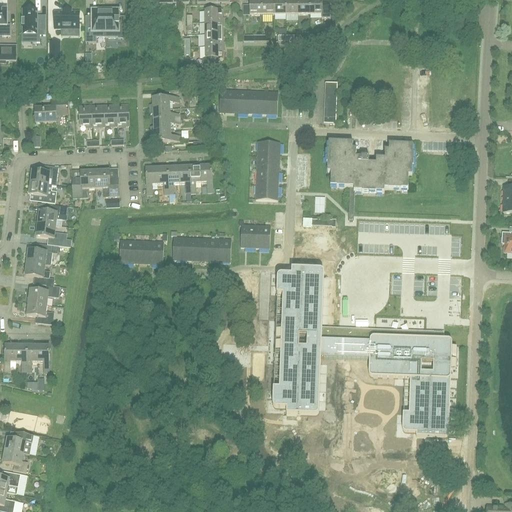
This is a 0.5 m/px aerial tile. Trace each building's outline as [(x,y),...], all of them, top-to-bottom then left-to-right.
[(250,16),(262,16),(261,0),(249,0),(250,6),(250,16)] [(274,16),(273,0),(261,0),(262,16),(274,16)] [(286,16),(285,0),(273,0),(274,16),(286,16)] [(298,16),(297,0),(285,0),(286,16),(298,16)] [(310,16),(309,0),(297,0),(298,16),(310,16)] [(330,6),(322,6),(321,0),(309,0),(310,16),(322,16),(322,21),(330,21),(330,6)] [(1,22),(1,13),(0,12),(0,28),(0,29),(0,30),(0,38),(8,39),(8,22),(1,22)] [(22,20),(21,28),(23,28),(23,37),(32,37),(32,44),(40,44),(40,37),(45,37),(45,21),(37,21),(37,12),(23,12),(23,20),(22,20)] [(55,13),(55,30),(80,30),(80,14),(72,14),(72,12),(64,12),(64,14),(55,13)] [(105,39),(105,12),(96,12),(96,13),(92,13),(92,26),(85,26),(85,44),(96,44),(96,39),(105,39)] [(119,26),(119,21),(118,21),(118,13),(114,13),(114,12),(105,12),(105,39),(117,39),(117,40),(125,40),(125,26),(119,26)] [(205,12),(205,24),(223,24),(223,12),(205,12)] [(402,37),(403,22),(380,21),(380,36),(379,51),(379,66),(378,81),(378,93),(400,94),(401,82),(401,67),(402,52),(402,37)] [(223,36),(223,24),(205,24),(205,36),(223,36)] [(302,40),(303,40),(303,43),(310,40),(310,33),(302,34),(302,40)] [(223,48),(223,36),(205,36),(205,48),(223,48)] [(461,55),(462,39),(439,38),(438,54),(438,69),(437,84),(437,99),(459,100),(460,85),(460,70),(461,55)] [(59,62),(59,43),(50,43),(50,62),(59,62)] [(0,61),(16,62),(16,48),(0,47),(0,61)] [(223,61),(223,48),(205,48),(205,61),(223,61)] [(337,85),(325,84),(323,125),(336,125),(337,85)] [(234,115),(235,93),(220,93),(219,115),(234,115)] [(248,116),(249,94),(235,93),(234,115),(248,116)] [(263,117),(263,94),(249,94),(248,116),(263,117)] [(278,95),(263,94),(263,117),(277,117),(278,95)] [(150,107),(150,111),(170,111),(169,104),(179,104),(179,99),(153,100),(153,107),(150,107)] [(35,111),(36,125),(56,124),(55,116),(66,116),(65,101),(51,102),(52,110),(35,111)] [(445,126),(445,104),(430,103),(415,102),(399,102),(399,124),(414,125),(429,126),(445,126)] [(117,126),(117,107),(104,108),(105,126),(111,126),(111,129),(117,129),(117,126)] [(129,107),(117,107),(117,126),(123,125),(123,128),(129,128),(129,107)] [(93,127),(92,108),(79,109),(80,127),(86,127),(86,130),(93,130),(93,127)] [(105,126),(104,108),(92,108),(93,127),(98,126),(98,129),(105,129),(105,126)] [(170,116),(170,111),(150,111),(150,116),(153,115),(153,122),(180,121),(180,116),(170,116)] [(180,126),(180,121),(153,122),(154,129),(151,129),(151,133),(170,133),(170,126),(180,126)] [(171,138),(170,133),(151,133),(151,138),(154,138),(154,144),(181,143),(180,138),(171,138)] [(258,144),(257,159),(280,160),(280,145),(258,144)] [(328,144),(327,174),(331,174),(330,188),(331,188),(331,185),(337,185),(337,189),(350,190),(349,193),(384,194),(384,191),(401,191),(401,187),(407,188),(407,191),(408,191),(408,177),(412,177),(413,147),(389,146),(389,152),(385,152),(384,161),(369,160),(361,159),(361,160),(356,160),(356,151),(352,151),(353,145),(328,144)] [(279,174),(280,160),(257,159),(257,173),(279,174)] [(201,185),(200,165),(196,165),(196,168),(190,168),(191,195),(196,195),(196,185),(201,185)] [(204,165),(200,165),(201,185),(207,185),(208,194),(213,194),(212,167),(205,168),(204,165)] [(179,186),(178,166),(174,166),(174,169),(168,169),(169,196),(174,196),(174,186),(179,186)] [(191,195),(190,168),(183,169),(183,166),(178,166),(179,186),(186,186),(186,195),(191,195)] [(158,187),(157,167),(152,167),(152,170),(146,170),(147,197),(152,197),(151,187),(158,187)] [(169,196),(168,169),(162,169),(162,167),(157,167),(158,187),(164,186),(164,196),(169,196)] [(56,188),(59,170),(46,168),(46,172),(44,171),(42,173),(42,174),(33,173),(31,185),(49,187),(56,188)] [(109,173),(95,174),(96,190),(103,190),(103,199),(119,199),(119,181),(109,181),(109,173)] [(278,189),(279,174),(257,173),(256,188),(278,189)] [(96,190),(95,174),(81,174),(81,181),(72,182),(73,201),(89,200),(89,190),(96,190)] [(48,192),(49,187),(31,185),(30,190),(29,190),(28,195),(29,196),(29,197),(42,198),(42,204),(55,206),(57,193),(48,192)] [(278,203),(278,189),(256,188),(256,202),(278,203)] [(511,188),(504,188),(503,215),(511,214),(511,188)] [(315,199),(314,215),(324,215),(325,199),(315,199)] [(40,213),(38,226),(56,228),(57,221),(66,222),(68,209),(55,208),(54,215),(40,213)] [(312,221),(312,220),(303,220),(302,228),(312,228),(312,227),(312,221)] [(55,235),(56,228),(38,226),(36,238),(51,240),(50,248),(58,248),(66,249),(67,236),(55,235)] [(255,250),(256,228),(242,227),(241,250),(255,250)] [(270,228),(256,228),(255,250),(270,251),(270,228)] [(511,238),(511,234),(502,234),(502,245),(505,246),(505,255),(511,255),(511,238)] [(187,263),(188,241),(173,240),(173,262),(187,263)] [(201,263),(202,241),(188,241),(187,263),(201,263)] [(216,264),(217,242),(202,241),(201,263),(216,264)] [(231,242),(217,242),(216,264),(230,264),(231,242)] [(134,265),(135,244),(120,243),(119,265),(134,265)] [(148,266),(149,244),(135,244),(134,265),(148,266)] [(164,245),(149,244),(148,266),(163,266),(164,245)] [(52,261),(52,255),(57,256),(58,248),(50,248),(42,246),(41,253),(29,252),(27,265),(48,267),(51,268),(52,261)] [(50,274),(44,273),(45,267),(48,267),(27,265),(26,278),(38,279),(37,286),(46,287),(56,289),(56,284),(54,284),(54,281),(49,281),(50,274)] [(273,394),(273,405),(273,407),(273,408),(274,408),(275,409),(276,410),(277,410),(287,410),(286,416),(299,417),(315,417),(316,417),(317,416),(318,415),(318,414),(319,413),(321,359),(340,360),(369,361),(369,375),(369,376),(369,377),(370,378),(371,378),(372,379),(373,379),(410,380),(409,415),(403,415),(402,430),(402,431),(403,432),(403,433),(404,434),(405,434),(406,434),(416,435),(416,439),(444,440),(445,439),(446,439),(447,439),(448,438),(448,437),(448,436),(452,346),(452,345),(451,344),(451,343),(450,342),(449,342),(448,342),(434,341),(434,335),(322,331),(324,276),(324,275),(324,274),(323,273),(322,273),(321,272),(320,272),(292,271),(292,277),(282,277),(281,277),(280,277),(279,278),(278,278),(278,279),(278,280),(277,296),(283,296),(279,390),(273,390),(273,394)] [(59,300),(60,295),(63,295),(63,291),(60,290),(60,289),(56,289),(46,287),(45,293),(30,291),(29,305),(47,307),(48,298),(59,300)] [(392,314),(390,289),(371,291),(373,316),(392,314)] [(46,314),(47,307),(29,305),(27,317),(40,319),(39,325),(53,326),(54,315),(46,314)] [(16,364),(16,344),(12,344),(12,347),(5,347),(5,374),(10,374),(10,364),(16,364)] [(27,374),(28,347),(21,347),(21,344),(16,344),(16,364),(22,364),(22,374),(27,374)] [(38,364),(38,344),(34,344),(34,347),(28,347),(27,374),(32,374),(32,364),(38,364)] [(42,344),(38,344),(38,364),(44,364),(44,374),(49,374),(49,348),(42,347),(42,344)] [(306,452),(305,430),(272,431),(273,448),(287,447),(287,453),(306,452)] [(7,440),(5,452),(23,456),(29,457),(31,449),(33,439),(20,436),(19,442),(7,440)] [(22,463),(23,456),(5,452),(3,465),(14,467),(13,473),(26,475),(28,464),(22,463)] [(0,478),(0,493),(17,496),(18,489),(21,477),(6,474),(5,480),(0,478)] [(6,501),(7,495),(17,497),(17,496),(0,493),(0,507),(0,508),(0,511),(21,511),(22,505),(15,504),(15,503),(6,501)]
